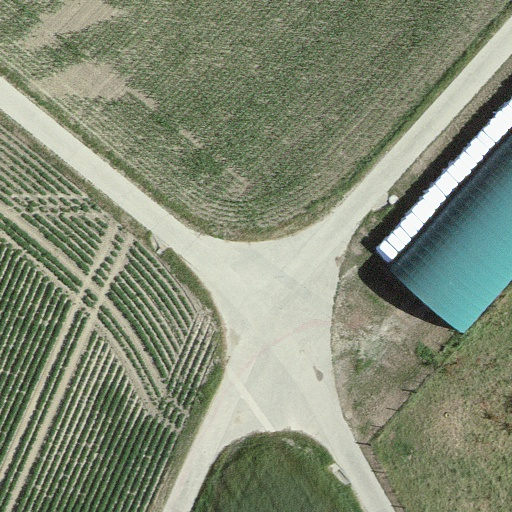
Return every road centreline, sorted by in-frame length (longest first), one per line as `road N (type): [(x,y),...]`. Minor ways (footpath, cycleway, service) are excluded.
road 1 (unclassified): [(511,34),(309,264),(178,511)]
road 2 (track): [(0,88),(125,189),(269,328),(377,511)]
